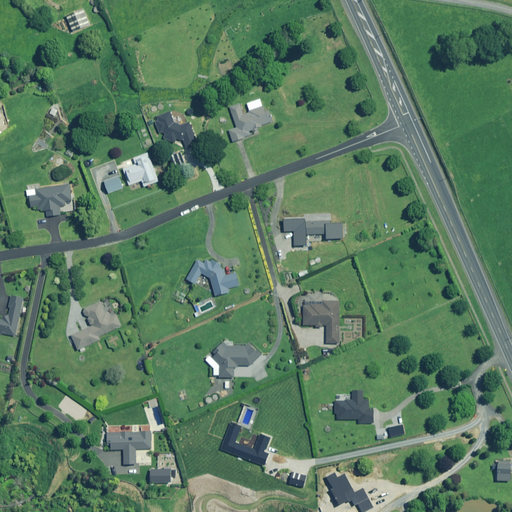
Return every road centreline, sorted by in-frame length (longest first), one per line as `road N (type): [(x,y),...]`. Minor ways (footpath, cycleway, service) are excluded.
road 1 (residential): [(409,122),(120,236),(0,257)]
road 2 (primary): [(511,354),(409,122)]
road 3 (primary): [(409,122),(353,0)]
